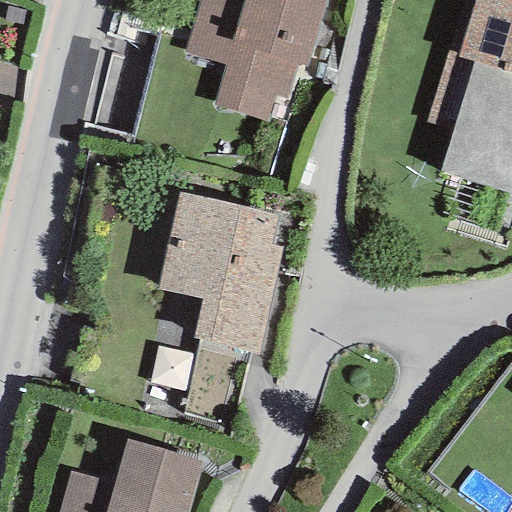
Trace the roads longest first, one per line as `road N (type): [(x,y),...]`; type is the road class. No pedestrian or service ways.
road 1 (residential): [(247,511),(289,424),(321,313),(456,333),(511,290)]
road 2 (tertiary): [(78,0),(0,366)]
